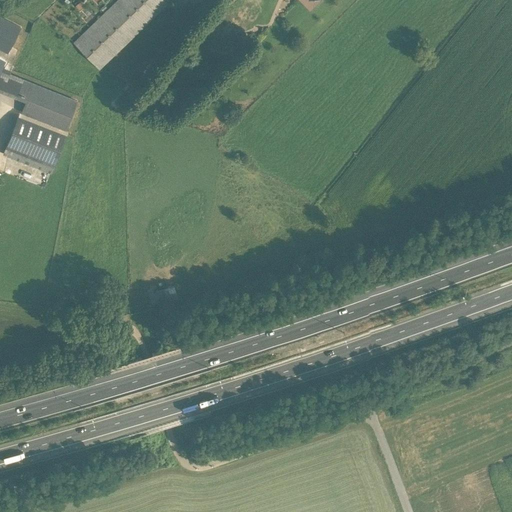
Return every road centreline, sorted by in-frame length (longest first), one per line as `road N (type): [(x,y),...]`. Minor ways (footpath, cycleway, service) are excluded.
road 1 (motorway): [(511,245),(234,342),(0,411)]
road 2 (motorway): [(0,447),(249,375),(511,283)]
road 3 (unclassified): [(410,511),(369,411),(208,462),(185,460),(139,336),(119,321)]
